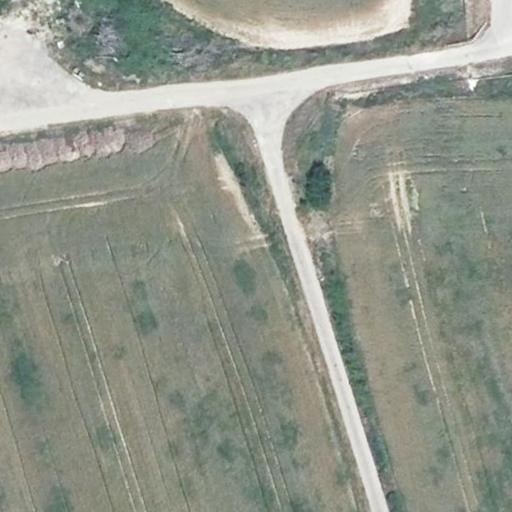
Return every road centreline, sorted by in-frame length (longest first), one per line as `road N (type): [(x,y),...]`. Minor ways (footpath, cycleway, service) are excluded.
road 1 (unclassified): [(256,91),(378,511)]
road 2 (unclassified): [(256,91),(470,53),(511,35)]
road 3 (unclassified): [(0,125),(256,91)]
